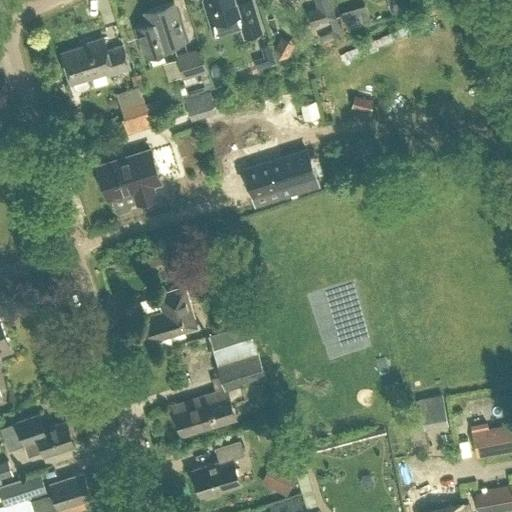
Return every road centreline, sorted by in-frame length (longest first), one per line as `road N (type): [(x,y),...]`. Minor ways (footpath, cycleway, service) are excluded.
road 1 (residential): [(158,511),(73,248)]
road 2 (residential): [(73,248),(4,22)]
